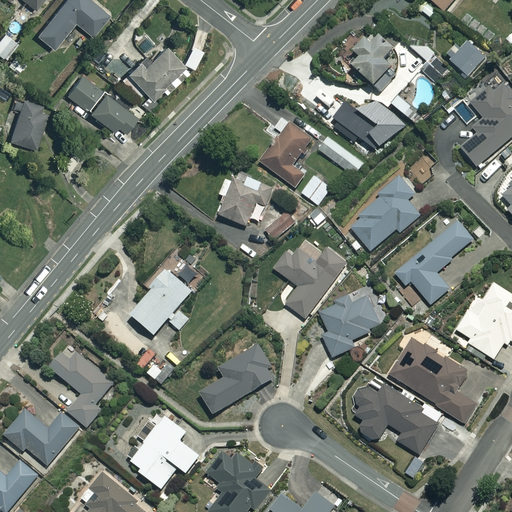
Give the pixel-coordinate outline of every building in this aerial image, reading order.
[(24,0),(35,9),(42,0),(24,0)] [(109,17),(91,0),(66,0),(36,32),(50,45),(74,21),(90,36),(109,17)] [(456,0),(427,0),(444,15),(456,0)] [(17,44),(5,33),(0,38),(0,54),(4,59),(17,44)] [(392,51),(378,39),(371,47),(364,41),(352,54),(358,60),(350,69),(372,89),(391,69),(383,61),(392,51)] [(487,56),(471,42),(463,51),(457,45),(448,55),(469,75),(487,56)] [(120,82),(150,113),(159,103),(153,98),(161,90),(167,96),(192,73),(165,45),(146,63),(142,60),(120,82)] [(427,47),(412,49),(428,64),(436,55),(427,47)] [(449,69),(435,59),(425,72),(439,82),(449,69)] [(138,116),(82,71),(66,91),(113,130),(116,126),(124,133),(138,116)] [(511,138),(511,94),(504,85),(493,94),(488,88),(469,104),(482,119),(472,128),(477,135),(460,150),(476,169),(511,138)] [(354,109),(338,95),(330,105),(346,119),(354,109)] [(412,110),(398,98),(391,107),(405,118),(412,110)] [(48,108),(22,99),(9,139),(35,148),(48,108)] [(313,139),(292,124),(262,163),(296,189),(306,176),(293,166),(313,139)] [(364,165),(329,138),(320,150),(355,177),(364,165)] [(0,207),(9,210),(24,165),(0,157),(0,207)] [(431,173),(420,160),(411,168),(422,180),(431,173)] [(381,198),(359,218),(360,219),(350,228),(372,252),(398,230),(401,234),(421,216),(407,200),(415,193),(401,176),(379,196),(381,198)] [(332,189),(315,177),(302,194),(319,207),(332,189)] [(245,187),(234,182),(219,215),(247,227),(257,203),(267,207),(275,189),(249,178),(245,187)] [(511,184),(509,187),(511,189),(502,199),(511,208),(507,212),(511,217),(511,184)] [(295,222),(288,214),(267,231),(275,240),(295,222)] [(473,240),(458,222),(396,274),(407,286),(412,282),(432,305),(451,289),(438,274),(451,263),(449,260),(473,240)] [(347,263),(328,249),(320,260),(301,245),(292,257),(287,253),(275,269),(299,286),(286,304),(305,319),(347,263)] [(156,335),(168,321),(180,331),(190,320),(178,309),(193,292),(167,269),(151,288),(154,291),(132,315),(156,335)] [(511,345),(511,294),(494,284),(483,302),(476,298),(457,330),(472,339),(469,343),(495,359),(505,343),(511,347),(511,345)] [(353,304),(349,296),(336,303),(337,305),(321,313),(331,334),(324,338),(334,358),(354,348),(352,342),(369,334),(367,331),(381,324),(368,297),(353,304)] [(112,308),(103,300),(93,310),(102,319),(112,308)] [(469,373),(415,337),(391,374),(464,423),(477,404),(457,391),(469,373)] [(272,366),(260,345),(220,368),(227,379),(202,393),(214,414),(273,379),(267,368),(272,366)] [(158,354),(151,348),(138,364),(145,370),(158,354)] [(71,361),(63,354),(51,368),(83,395),(68,412),(88,428),(103,411),(97,406),(115,384),(78,353),(71,361)] [(360,389),(355,398),(358,406),(361,408),(356,415),(365,421),(359,430),(377,442),(389,424),(403,433),(398,441),(419,454),(439,424),(421,412),(422,410),(384,386),(378,396),(368,389),(360,389)] [(49,429),(26,410),(5,435),(24,451),(27,448),(48,466),(80,428),(63,413),(49,429)] [(187,433),(166,417),(132,462),(142,469),(140,472),(164,490),(180,469),(187,474),(200,457),(180,441),(187,433)] [(234,460),(224,453),(207,474),(221,484),(218,489),(224,493),(210,511),(246,511),(251,506),(256,509),(270,490),(255,479),(261,471),(239,454),(234,460)] [(8,478),(0,471),(0,508),(4,511),(8,511),(38,476),(21,462),(8,478)] [(145,511),(105,474),(81,499),(93,510),(90,511),(145,511)] [(330,511),(335,507),(317,493),(304,510),(283,494),(271,509),(275,511),(330,511)]
